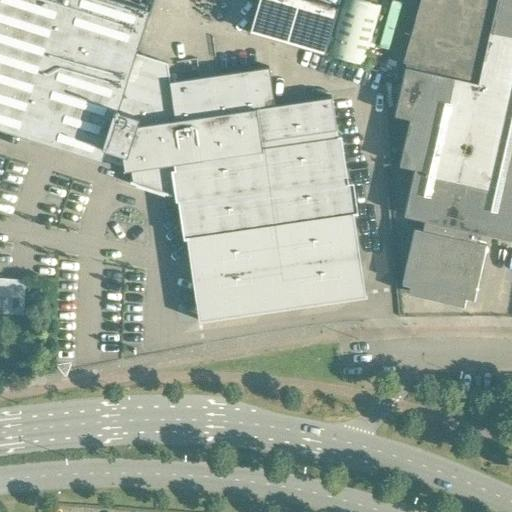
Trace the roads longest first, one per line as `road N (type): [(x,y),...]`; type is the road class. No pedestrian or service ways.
road 1 (unknown): [(77,244),(141,250),(153,259),(176,331),(189,340),(361,322),(376,311),(365,123),(355,105),(165,14)]
road 2 (secondary): [(0,484),(220,474),(353,496),(390,511)]
road 3 (secondary): [(346,445),(196,421),(107,422),(0,437)]
road 4 (secondary): [(511,501),(346,445)]
road 5 (unclassified): [(437,356),(346,445)]
road 6 (unknown): [(77,244),(95,189),(89,177),(37,161)]
